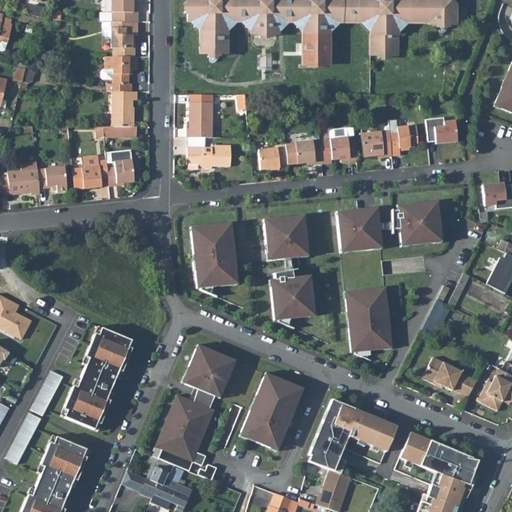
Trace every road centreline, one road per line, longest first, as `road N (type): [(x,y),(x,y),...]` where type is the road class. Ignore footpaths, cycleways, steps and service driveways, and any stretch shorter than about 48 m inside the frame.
road 1 (residential): [(159,203),(488,163),(511,143)]
road 2 (residential): [(179,315),(511,453)]
road 3 (residential): [(98,511),(179,315)]
road 4 (residential): [(162,0),(159,203)]
road 5 (residential): [(0,221),(159,203)]
